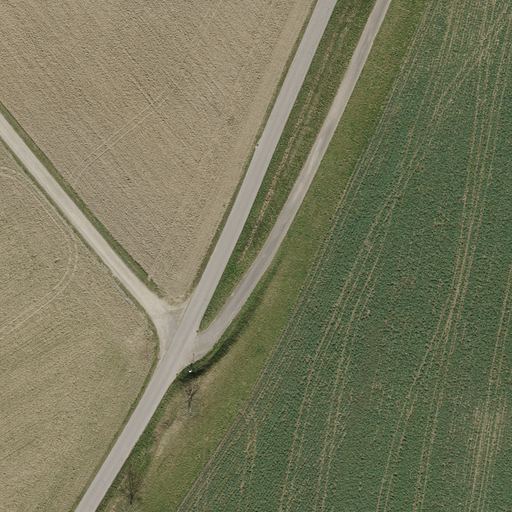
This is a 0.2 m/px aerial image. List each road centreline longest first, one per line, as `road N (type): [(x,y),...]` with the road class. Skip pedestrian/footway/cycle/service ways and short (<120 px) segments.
road 1 (unclassified): [(84,511),(186,336),(333,0)]
road 2 (track): [(387,0),(312,171),(258,268),(216,329),(186,336)]
road 3 (track): [(0,115),(186,336)]
